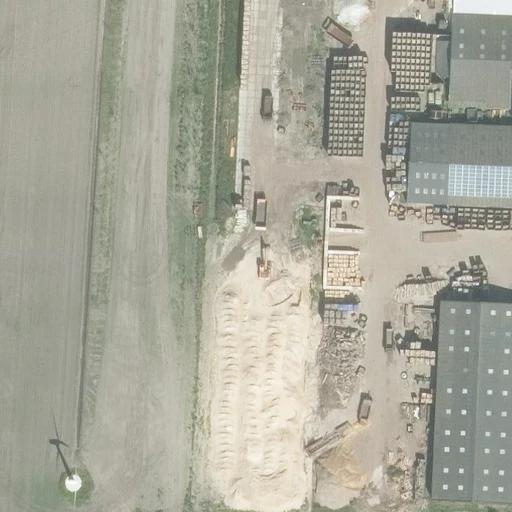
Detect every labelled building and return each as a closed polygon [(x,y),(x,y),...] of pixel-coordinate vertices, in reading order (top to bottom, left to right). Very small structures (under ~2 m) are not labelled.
[(511,0),(453,0),(453,15),(449,105),(511,107),(511,0)] [(429,33),(428,49),(444,50),(445,34),(429,33)] [(511,128),(405,125),(403,205),(511,208),(511,128)] [(357,498),(366,299),(266,294),(257,494),(357,498)] [(511,505),(511,307),(440,304),(431,502),(511,505)]
